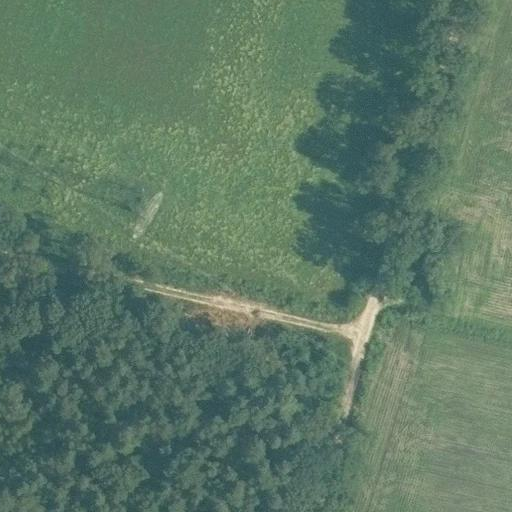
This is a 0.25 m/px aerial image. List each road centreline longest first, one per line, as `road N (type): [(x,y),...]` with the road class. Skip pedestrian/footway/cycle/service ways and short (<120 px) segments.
road 1 (track): [(365,332),(0,254)]
road 2 (track): [(463,0),(365,332)]
road 3 (track): [(313,511),(365,332)]
